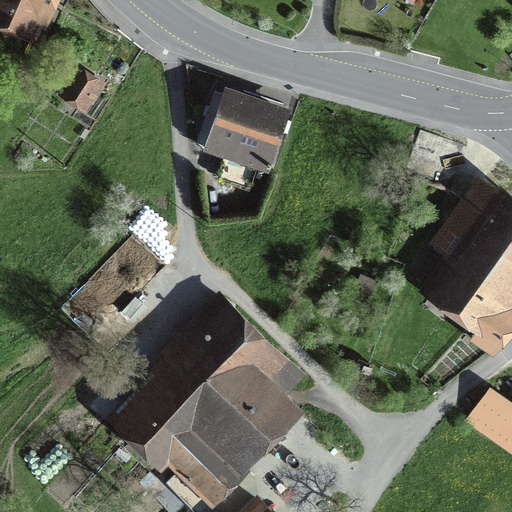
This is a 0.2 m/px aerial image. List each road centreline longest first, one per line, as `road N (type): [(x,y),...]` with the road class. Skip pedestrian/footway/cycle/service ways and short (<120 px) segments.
road 1 (tertiary): [(511,112),(458,108),(253,58),(149,0)]
road 2 (residential): [(511,345),(434,412),(358,511)]
